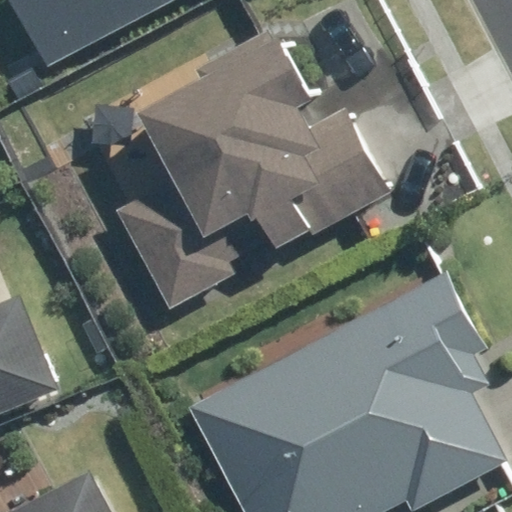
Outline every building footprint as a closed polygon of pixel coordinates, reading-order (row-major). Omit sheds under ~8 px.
[(191,0),(19,0),(55,69),(191,0)] [(179,176),(126,202),(179,311),(247,277),(234,250),(274,230),(282,246),(358,208),(373,239),(456,199),(358,0),(350,0),(142,101),(179,176)] [(193,405),(249,511),(423,511),(511,466),(511,459),(475,388),(501,374),(447,272),(193,405)] [(0,414),(63,390),(28,299),(0,310),(0,414)] [(0,511),(120,511),(98,467),(50,492),(22,437),(0,448),(0,511)]
